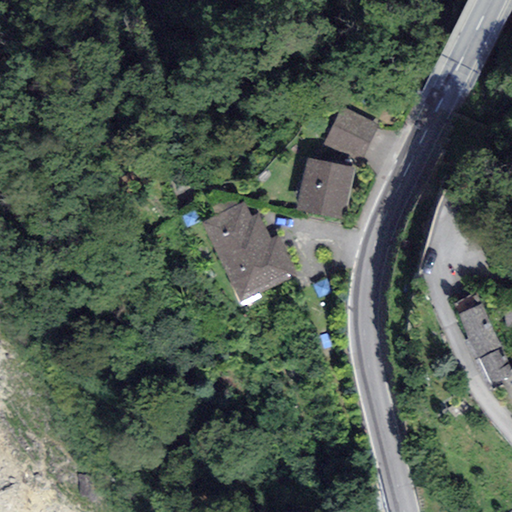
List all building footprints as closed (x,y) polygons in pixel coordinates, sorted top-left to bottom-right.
[(376,124),(341,106),(323,143),(359,161),(376,124)] [(299,212),(345,220),(354,170),(308,161),(299,212)] [(202,221),(241,301),(295,275),(277,238),(272,241),(258,213),(252,216),(244,201),(202,221)] [(511,290),(501,291),(503,325),(511,324),(511,290)] [(480,305),(459,315),(476,358),(500,346),(480,305)] [(498,352),(479,360),(493,388),(502,383),(511,378),(511,370),(509,364),(504,366),(498,352)] [(511,378),(502,383),(511,401),(511,378)]
